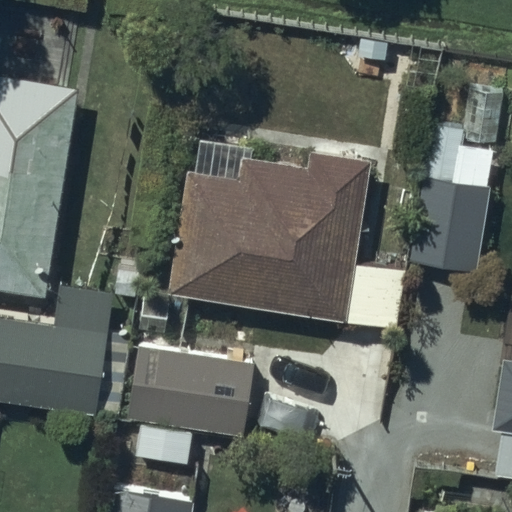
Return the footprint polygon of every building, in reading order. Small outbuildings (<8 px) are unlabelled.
[(0,271),(40,278),(76,74),(0,60),(0,271)] [(425,109),(406,245),(474,255),(498,79),(465,74),(460,113),(425,109)] [(165,270),(258,286),(401,309),(411,250),(355,241),(372,139),(310,129),(307,146),(252,137),(254,127),(198,117),(193,149),(185,148),(165,270)] [(0,298),(0,378),(113,396),(125,318),(101,314),(107,274),(51,266),(45,305),(0,298)] [(254,347),(136,330),(126,406),(140,408),(135,442),(189,449),(194,414),(243,421),(254,347)] [(511,461),(511,341),(501,339),(491,410),(499,412),(492,458),(511,461)] [(189,511),(191,496),(100,483),(96,511),(189,511)] [(411,511),(498,511),(499,510),(413,502),(411,511)]
